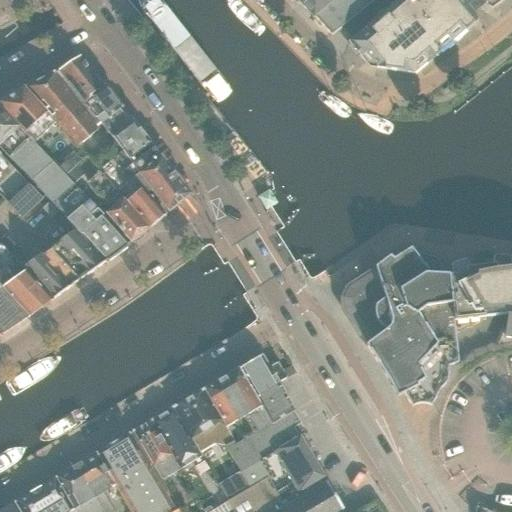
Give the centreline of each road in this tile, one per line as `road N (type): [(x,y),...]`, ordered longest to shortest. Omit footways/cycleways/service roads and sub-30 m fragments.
road 1 (residential): [(296,313),(0,492)]
road 2 (residential): [(272,0),(346,75),(398,92),(430,82),(511,18)]
road 3 (residential): [(228,206),(0,359)]
road 4 (secondary): [(418,511),(296,313)]
road 5 (secondary): [(228,206),(190,140),(101,23)]
road 6 (secondary): [(296,313),(228,206)]
